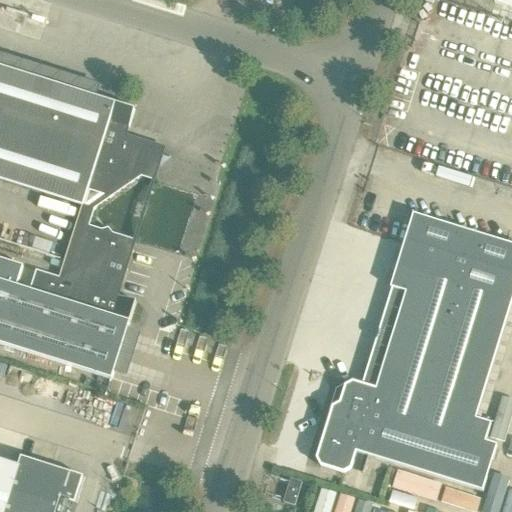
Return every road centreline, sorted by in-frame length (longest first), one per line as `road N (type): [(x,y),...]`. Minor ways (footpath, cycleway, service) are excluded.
road 1 (unclassified): [(222,511),(354,79)]
road 2 (unclassified): [(354,79),(98,0)]
